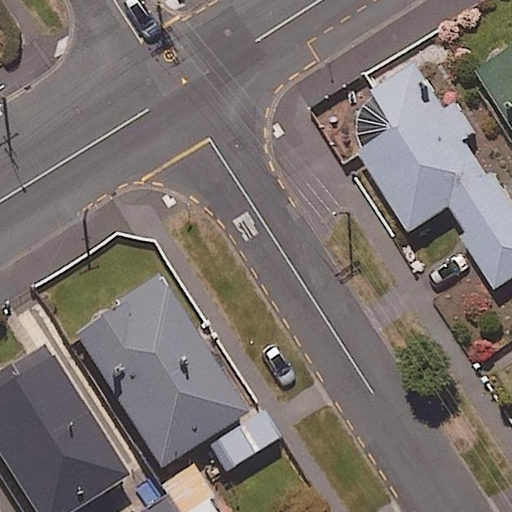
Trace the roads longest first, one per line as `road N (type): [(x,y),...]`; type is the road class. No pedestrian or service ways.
road 1 (residential): [(449,511),(209,137),(173,94)]
road 2 (tertiary): [(173,94),(0,200)]
road 3 (tertiary): [(320,0),(173,94)]
